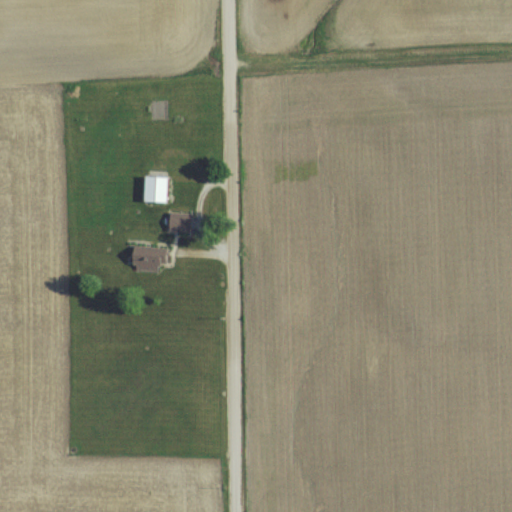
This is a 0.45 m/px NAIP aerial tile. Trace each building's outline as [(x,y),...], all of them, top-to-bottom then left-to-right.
[(105,137),(120,137),(120,124),(105,124),(105,137)] [(84,179),(108,179),(108,162),(84,162),(84,179)] [(174,177),(152,177),(152,202),(174,202),(174,177)] [(92,213),(109,213),(109,187),(92,187),(92,213)] [(174,231),(196,231),(196,213),(174,213),(174,231)] [(174,265),(174,247),(136,247),(136,265),(174,265)]
